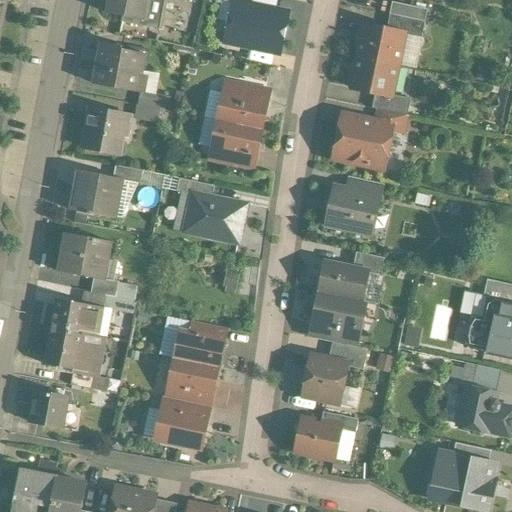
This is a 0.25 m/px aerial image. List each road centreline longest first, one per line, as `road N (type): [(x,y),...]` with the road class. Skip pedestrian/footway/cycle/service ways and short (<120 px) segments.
road 1 (residential): [(326,0),(282,205),(249,475)]
road 2 (residential): [(66,0),(13,274)]
road 3 (residential): [(249,475),(189,476),(61,449)]
road 4 (residential): [(387,511),(249,475)]
